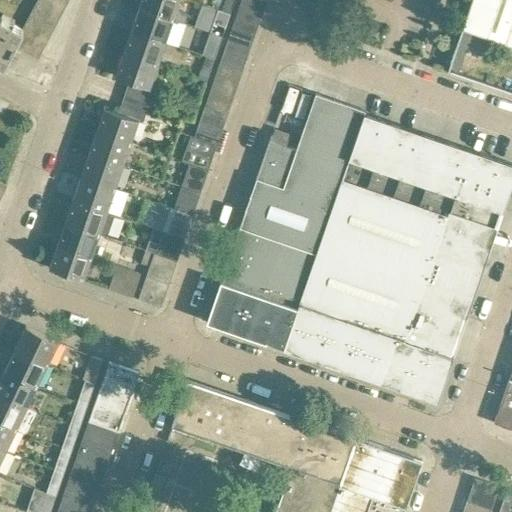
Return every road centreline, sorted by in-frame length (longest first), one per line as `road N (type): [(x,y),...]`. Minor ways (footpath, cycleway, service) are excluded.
road 1 (residential): [(173,346),(273,45)]
road 2 (residential): [(458,442),(173,346)]
road 3 (residential): [(511,127),(273,45)]
road 4 (residential): [(173,346),(0,284)]
road 5 (residential): [(116,511),(173,346)]
road 6 (residential): [(458,442),(511,277)]
road 7 (residential): [(0,272),(53,115)]
road 8 (residential): [(53,115),(94,0)]
